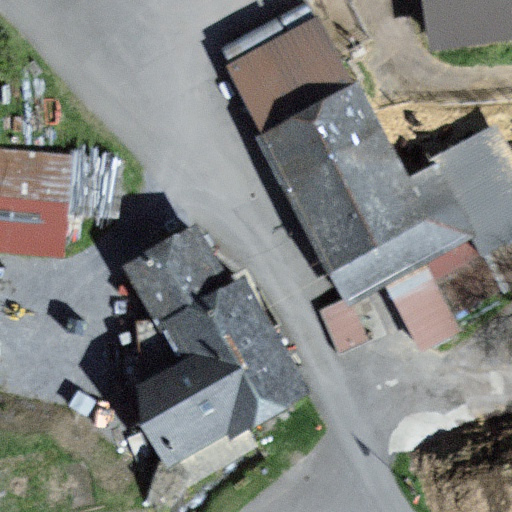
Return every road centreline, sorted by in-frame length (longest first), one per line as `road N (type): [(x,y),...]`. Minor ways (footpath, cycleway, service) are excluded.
road 1 (unclassified): [(394,511),(332,397),(168,168),(0,6)]
road 2 (track): [(250,0),(106,108)]
